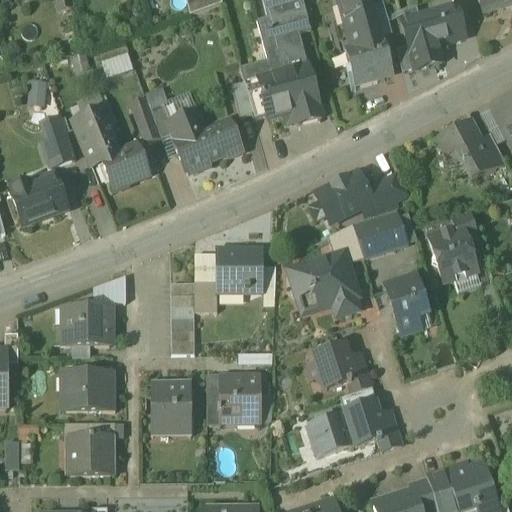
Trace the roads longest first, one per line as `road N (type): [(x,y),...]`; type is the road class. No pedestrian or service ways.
road 1 (residential): [(131,249),(306,174),(511,69)]
road 2 (residential): [(131,249),(133,491)]
road 3 (residential): [(0,298),(131,249)]
road 4 (residential): [(426,409),(417,452),(345,479)]
